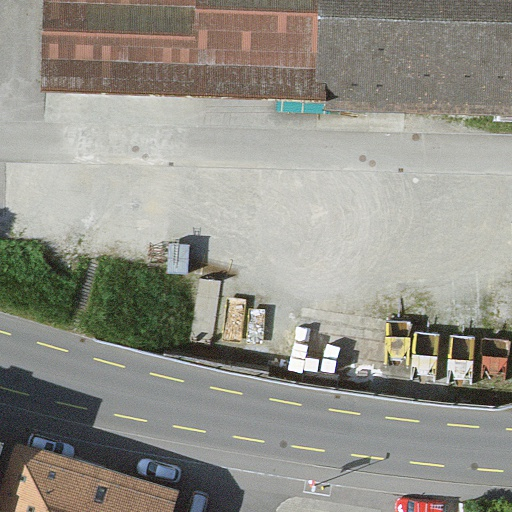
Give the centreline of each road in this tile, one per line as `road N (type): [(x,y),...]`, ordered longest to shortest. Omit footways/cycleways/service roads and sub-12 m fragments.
road 1 (secondary): [(0,362),(251,425),(511,455)]
road 2 (residential): [(0,145),(511,161)]
